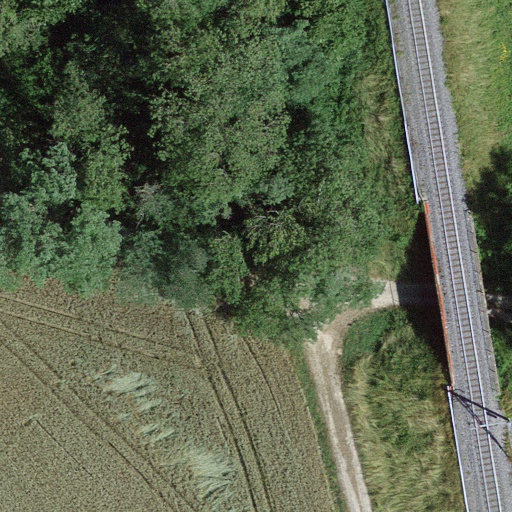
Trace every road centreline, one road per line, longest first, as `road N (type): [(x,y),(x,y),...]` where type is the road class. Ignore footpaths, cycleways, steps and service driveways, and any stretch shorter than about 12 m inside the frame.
road 1 (track): [(511,312),(177,257),(0,201)]
road 2 (track): [(366,511),(312,281)]
